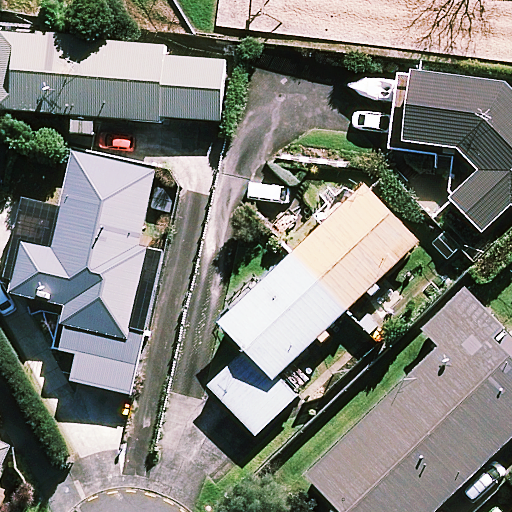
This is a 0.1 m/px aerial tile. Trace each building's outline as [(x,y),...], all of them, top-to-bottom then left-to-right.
[(511,29),(485,26),(480,63),(511,66),(511,29)] [(2,111),(76,118),(75,138),(98,140),(100,122),(168,129),(169,121),(222,126),(229,57),(9,36),(2,111)] [(511,85),(402,77),(397,145),(462,149),(485,174),(455,201),(486,234),(511,210),(511,85)] [(76,383),(133,395),(177,194),(156,190),(159,174),(82,157),(61,254),(28,247),(17,295),(70,307),(61,351),(82,355),(76,383)] [(264,289),(254,279),(225,307),(234,317),(226,325),(251,352),(213,388),(259,437),(299,399),(281,379),(421,245),(368,190),(264,289)] [(511,336),(469,292),(427,332),(442,348),(310,476),(345,511),(439,511),(511,441),(511,336)] [(0,475),(15,443),(0,436),(0,475)]
